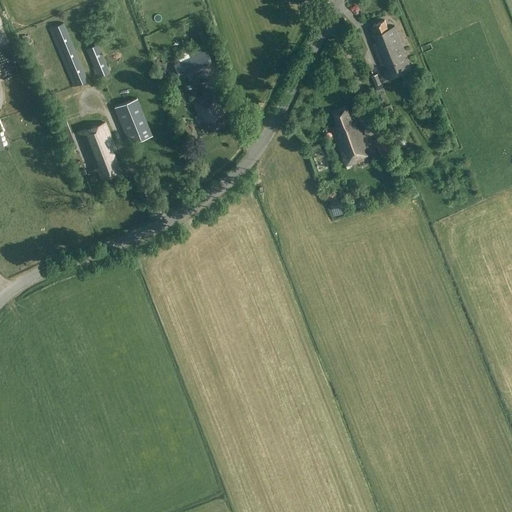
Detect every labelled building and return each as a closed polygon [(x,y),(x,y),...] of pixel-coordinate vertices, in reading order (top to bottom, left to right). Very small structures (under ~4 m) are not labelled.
[(375,28),(371,29),(377,44),(373,45),(381,65),(385,64),(388,70),(384,72),(387,79),(411,69),(394,26),(388,29),(384,20),(374,24),(375,28)] [(49,28),(74,87),(88,81),(63,23),(49,28)] [(86,49),(98,77),(110,72),(98,44),(86,49)] [(174,65),(180,80),(213,64),(206,50),(174,65)] [(192,101),(199,116),(201,115),(204,121),(203,122),(207,132),(227,123),(223,113),(224,113),(214,91),(192,101)] [(114,107),(130,144),(152,135),(137,98),(114,107)] [(337,125),(331,127),(346,167),(369,158),(365,147),(369,146),(363,130),(358,132),(351,112),(349,113),(347,108),(333,114),(337,125)] [(98,170),(102,179),(121,172),(112,151),(116,150),(109,133),(107,134),(104,128),(107,127),(105,122),(78,133),(93,171),(98,170)]
